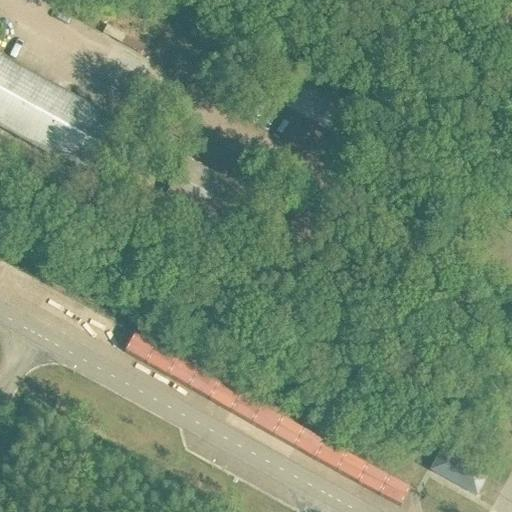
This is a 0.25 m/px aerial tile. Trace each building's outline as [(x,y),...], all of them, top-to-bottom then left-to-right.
[(0,133),(85,181),(116,125),(0,60),(0,133)] [(350,99),(293,67),(272,104),(329,136),(350,99)] [(242,194),(184,161),(163,200),(221,232),(242,194)] [(511,217),(503,233),(511,237),(511,217)] [(485,479),(437,453),(426,474),(473,500),(485,479)]
